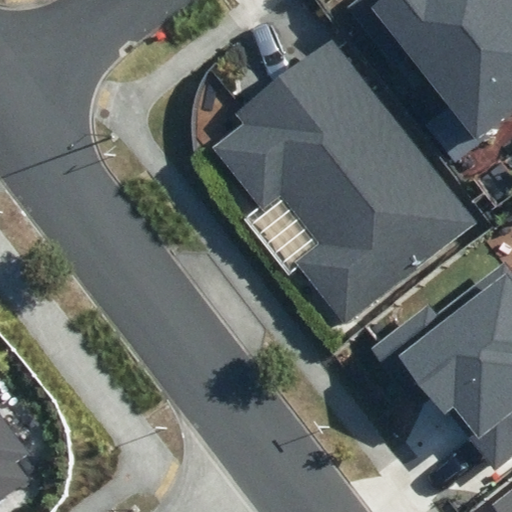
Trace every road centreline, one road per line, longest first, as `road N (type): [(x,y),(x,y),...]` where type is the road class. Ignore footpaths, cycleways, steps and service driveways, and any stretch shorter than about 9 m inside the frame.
road 1 (residential): [(281,460),(0,108)]
road 2 (residential): [(0,89),(119,0)]
